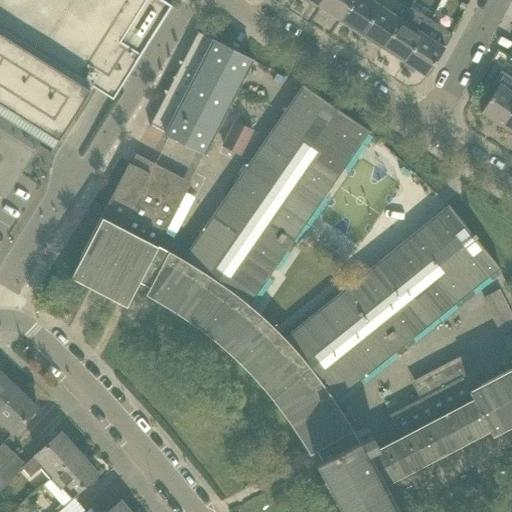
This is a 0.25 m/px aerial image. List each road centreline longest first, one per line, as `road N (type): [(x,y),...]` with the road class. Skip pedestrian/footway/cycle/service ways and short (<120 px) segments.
road 1 (residential): [(0,323),(32,331),(197,511)]
road 2 (residential): [(427,130),(220,0)]
road 3 (residential): [(427,130),(494,0)]
